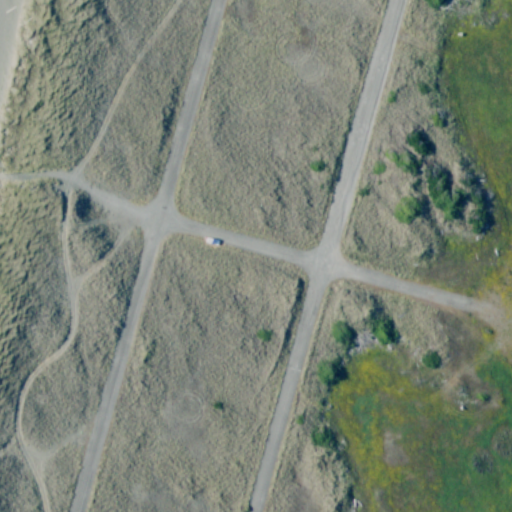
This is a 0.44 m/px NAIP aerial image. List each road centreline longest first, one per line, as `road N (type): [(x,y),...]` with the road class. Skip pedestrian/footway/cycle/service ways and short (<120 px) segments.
road 1 (track): [(41,511),(35,481),(12,445),(17,389),(72,323),(57,246),(68,179),(173,0)]
road 2 (residential): [(78,511),(220,0)]
road 3 (residential): [(398,0),(257,511)]
